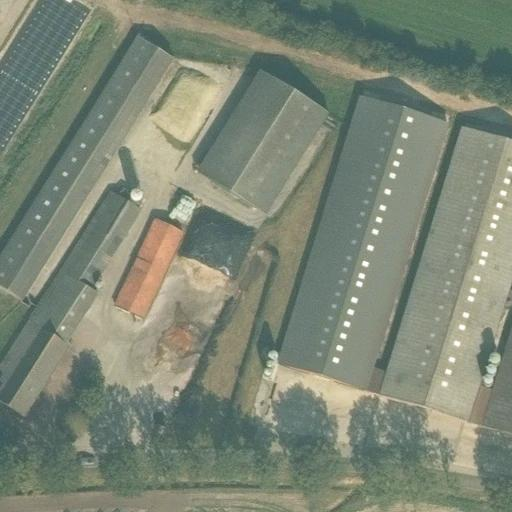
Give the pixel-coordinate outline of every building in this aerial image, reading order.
[(0,290),(22,303),(167,57),(129,35),(0,254),(0,290)] [(193,176),(264,216),(324,112),(253,72),(193,176)] [(511,338),(499,383),(491,407),(475,401),(511,280),(511,145),(463,131),(388,375),(373,370),(448,126),(361,99),(279,367),(365,394),(365,393),(381,398),(380,398),(468,425),(483,429),(483,430),(511,438),(511,338)] [(143,213),(112,193),(61,273),(92,293),(143,213)] [(182,233),(156,221),(115,309),(141,321),(182,233)] [(92,293),(61,273),(12,351),(0,369),(0,372),(11,379),(0,395),(0,403),(23,419),(68,349),(65,347),(97,296),(92,293)]
